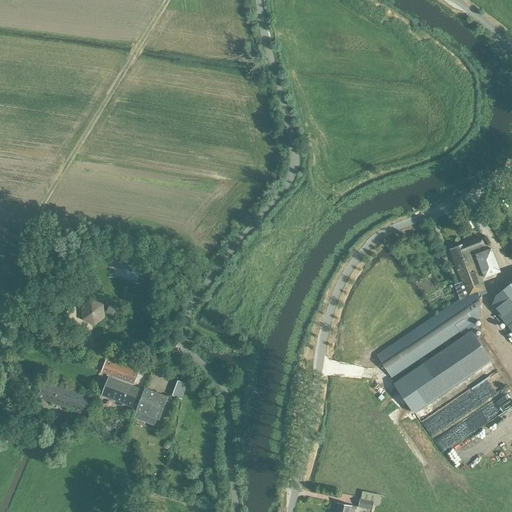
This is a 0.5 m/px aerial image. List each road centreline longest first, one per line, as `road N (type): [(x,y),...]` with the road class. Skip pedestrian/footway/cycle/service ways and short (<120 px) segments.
road 1 (unclassified): [(237,511),(221,389),(182,342),(182,328),(184,314),(293,172),(259,0)]
road 2 (unclassified): [(290,511),(321,338),(343,276),(392,230),(472,198),(511,169)]
road 3 (track): [(166,0),(29,222),(12,300),(0,319)]
